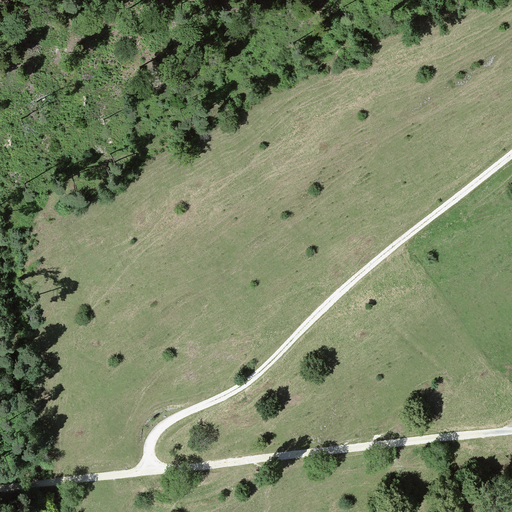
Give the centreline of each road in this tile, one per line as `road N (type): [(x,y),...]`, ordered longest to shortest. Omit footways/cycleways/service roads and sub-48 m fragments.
road 1 (track): [(154,471),(155,437),(266,367),(369,264),(511,154)]
road 2 (track): [(511,431),(154,471)]
road 3 (track): [(0,486),(154,471)]
